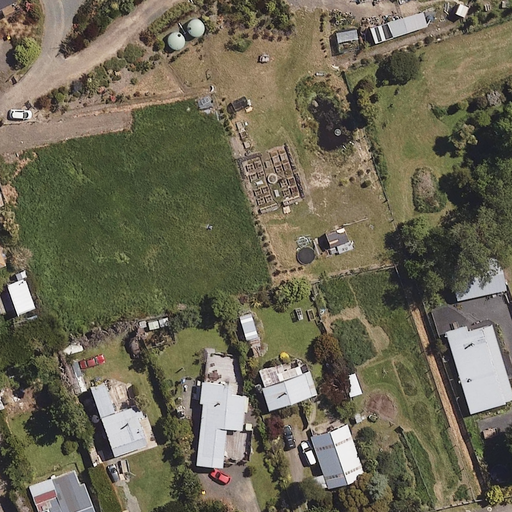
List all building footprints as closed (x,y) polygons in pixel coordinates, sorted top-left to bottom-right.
[(16,9),(11,0),(0,0),(0,11),(2,16),(16,9)] [(504,289),(500,268),(449,279),(453,300),(504,289)] [(33,308),(21,271),(2,277),(15,314),(33,308)] [(248,314),(237,317),(249,357),(260,353),(248,314)] [(511,400),(489,325),(464,332),(462,328),(444,333),(467,413),(511,400)] [(315,394),(303,361),(274,371),(278,382),(259,389),(266,411),(315,394)] [(85,390),(79,366),(68,368),(73,393),(85,390)] [(360,393),(353,373),(340,377),(346,397),(360,393)] [(227,383),(203,381),(197,380),(195,399),(199,400),(193,465),(219,468),(223,428),(241,430),(244,395),(236,394),(226,393),(227,383)] [(112,413),(103,384),(88,389),(111,456),(145,444),(133,406),(112,413)] [(362,477),(345,424),(308,437),(326,489),(362,477)] [(90,511),(73,469),(26,488),(36,511),(38,511),(43,510),(44,511),(90,511)]
